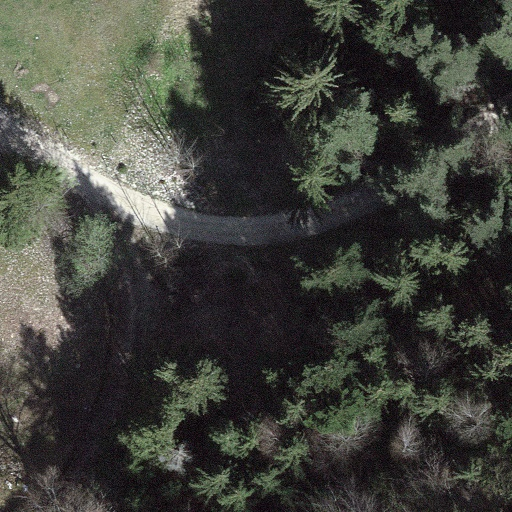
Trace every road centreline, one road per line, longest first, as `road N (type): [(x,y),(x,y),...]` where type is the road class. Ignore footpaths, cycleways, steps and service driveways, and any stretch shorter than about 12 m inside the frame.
road 1 (track): [(511,108),(322,211),(232,225),(134,202),(0,124)]
road 2 (track): [(62,511),(100,436),(131,321),(129,276),(100,184)]
